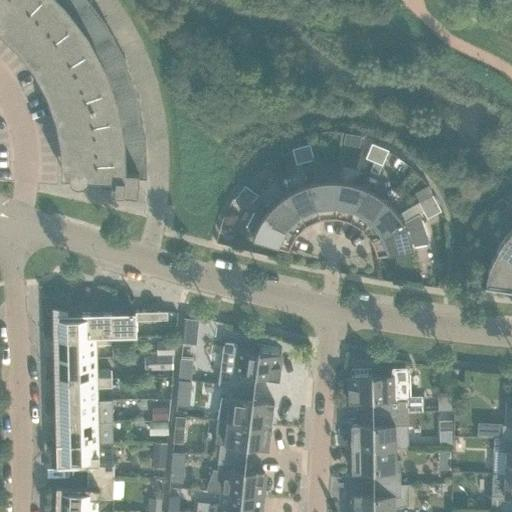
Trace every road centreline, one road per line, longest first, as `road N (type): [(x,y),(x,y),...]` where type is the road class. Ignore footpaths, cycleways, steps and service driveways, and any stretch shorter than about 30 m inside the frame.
road 1 (unclassified): [(17,222),(332,309)]
road 2 (residential): [(16,511),(17,222)]
road 3 (residential): [(316,511),(332,309)]
road 4 (unclassified): [(332,309),(511,336)]
